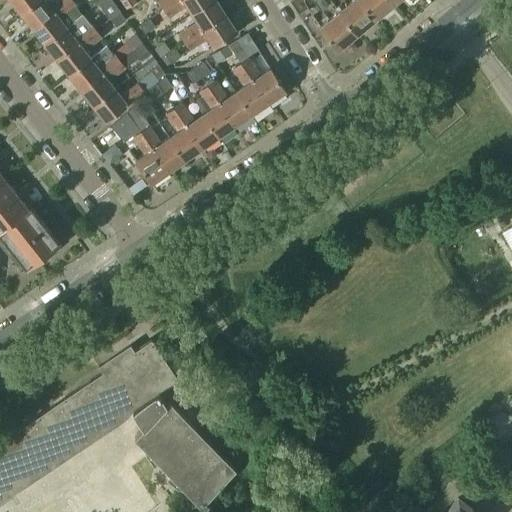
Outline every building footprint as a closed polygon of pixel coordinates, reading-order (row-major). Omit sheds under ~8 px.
[(11,0),(21,13),(37,0),(11,0)] [(37,0),(21,13),(33,28),(69,0),(53,0),(49,4),(45,0),(37,0)] [(69,0),(33,28),(45,43),(67,27),(81,15),(83,14),(77,7),(78,7),(73,0),(69,0)] [(110,19),(120,11),(112,0),(101,0),(98,3),(110,19)] [(187,5),(191,12),(209,0),(174,0),(163,8),(169,17),(187,5)] [(184,40),(226,14),(216,0),(209,0),(191,12),(197,21),(179,33),(184,40)] [(362,0),(352,0),(339,11),(358,34),(377,18),(362,0)] [(393,0),(362,0),(377,18),(396,3),(393,0)] [(110,19),(117,28),(127,21),(120,11),(110,19)] [(339,49),(358,34),(339,11),(320,26),(339,49)] [(237,31),(226,14),(184,40),(190,50),(208,38),(214,46),(237,31)] [(67,27),(45,43),(57,59),(96,29),(90,21),(87,23),(81,15),(67,27)] [(145,33),(155,27),(150,18),(140,25),(145,33)] [(101,36),(96,29),(57,59),(69,74),(91,57),(84,49),(101,36)] [(126,42),(132,50),(142,42),(136,34),(126,42)] [(132,50),(144,65),(154,57),(146,46),(142,42),(132,50)] [(212,55),(217,62),(232,51),(228,45),(212,55)] [(181,56),(175,48),(165,55),(171,63),(181,56)] [(69,74),(81,89),(119,59),(113,51),(96,64),(91,57),(69,74)] [(248,56),(240,61),(268,102),(286,90),(270,67),(260,73),(248,56)] [(158,62),(154,57),(144,65),(148,70),(148,69),(150,72),(137,82),(144,90),(165,74),(157,63),(158,62)] [(126,67),(119,59),(81,89),(93,104),(114,87),(109,80),(126,67)] [(244,85),(235,91),(251,114),(268,102),(240,61),(232,67),(244,85)] [(210,72),(203,62),(195,67),(202,77),(210,72)] [(195,67),(188,72),(194,82),(202,77),(195,67)] [(173,86),(165,76),(158,82),(165,92),(173,86)] [(215,78),(207,84),(235,125),(251,114),(235,91),(227,96),(215,78)] [(114,87),(93,104),(105,120),(144,90),(137,82),(120,95),(114,87)] [(163,93),(156,83),(148,88),(155,98),(163,93)] [(211,108),(203,114),(218,136),(235,125),(207,84),(199,90),(211,108)] [(182,101),(174,107),(202,147),(218,136),(203,114),(194,119),(182,101)] [(137,106),(129,112),(135,121),(143,115),(137,106)] [(178,130),(169,137),(184,159),(202,147),(174,107),(166,113),(178,130)] [(151,182),(168,170),(141,130),(135,121),(129,112),(110,124),(123,142),(133,135),(145,153),(136,159),(151,182)] [(149,124),(141,130),(168,170),(184,159),(169,137),(161,142),(149,124)] [(0,177),(0,204),(16,192),(3,175),(0,177)] [(134,194),(145,186),(141,179),(129,187),(134,194)] [(29,208),(16,192),(0,204),(0,232),(33,207),(32,206),(29,208)] [(49,251),(60,242),(33,207),(0,232),(0,235),(1,235),(27,268),(39,259),(42,263),(52,255),(49,251)] [(153,339),(136,350),(132,344),(99,365),(104,372),(0,441),(0,499),(121,419),(201,502),(237,467),(170,399),(166,401),(161,392),(180,379),(153,339)] [(511,408),(511,397),(509,394),(501,401),(509,410),(511,408)] [(476,511),(458,497),(447,511),(446,510),(444,511),(476,511)]
